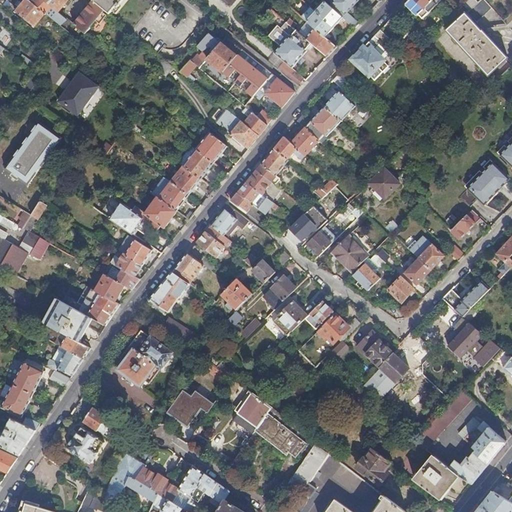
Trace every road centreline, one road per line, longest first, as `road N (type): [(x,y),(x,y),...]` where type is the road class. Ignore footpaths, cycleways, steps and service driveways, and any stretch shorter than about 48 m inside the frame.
road 1 (residential): [(0,498),(156,272),(397,0)]
road 2 (residential): [(279,238),(392,327),(410,322),(511,217)]
road 3 (residential): [(170,439),(274,511)]
